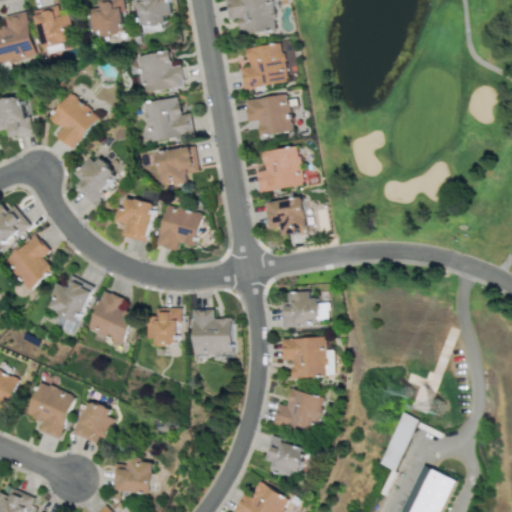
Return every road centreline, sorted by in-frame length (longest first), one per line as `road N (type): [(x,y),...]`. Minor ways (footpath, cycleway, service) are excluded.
road 1 (residential): [(0,176),(38,170),(82,240),(136,271),(173,279),(246,270)]
road 2 (residential): [(198,0),(246,270)]
road 3 (residential): [(246,270),(383,248),(428,253),(511,285)]
road 4 (residential): [(246,270),(256,328),(252,403),(223,480),(199,511)]
